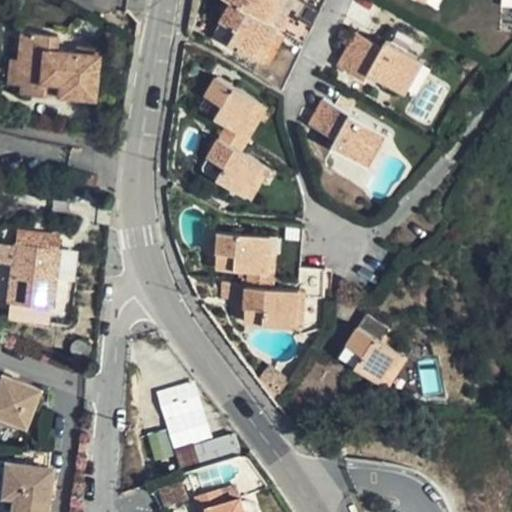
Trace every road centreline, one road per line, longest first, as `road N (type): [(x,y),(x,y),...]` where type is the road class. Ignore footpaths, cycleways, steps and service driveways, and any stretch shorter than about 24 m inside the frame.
road 1 (residential): [(339,0),(291,110),(316,217),(333,236),(352,244),(401,219),(511,82)]
road 2 (tertiary): [(154,284),(136,192),(164,0)]
road 3 (tertiary): [(314,511),(154,284)]
road 4 (residential): [(104,511),(118,310),(154,284)]
road 5 (unknown): [(138,152),(0,103)]
